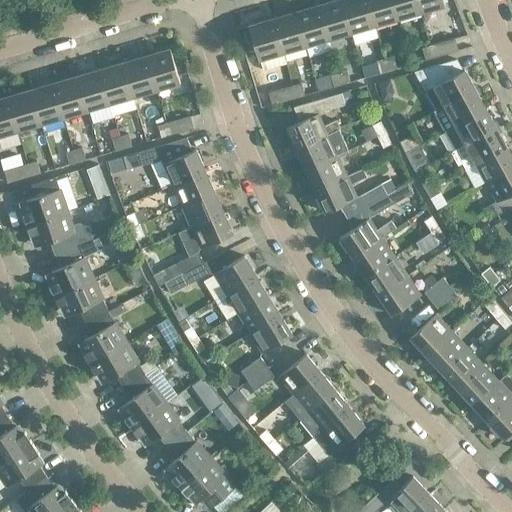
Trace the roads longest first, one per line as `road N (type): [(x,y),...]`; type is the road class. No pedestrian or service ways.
road 1 (residential): [(511,511),(337,317),(255,170),(197,0)]
road 2 (residential): [(144,511),(81,433),(0,270)]
road 3 (residential): [(0,51),(179,0)]
